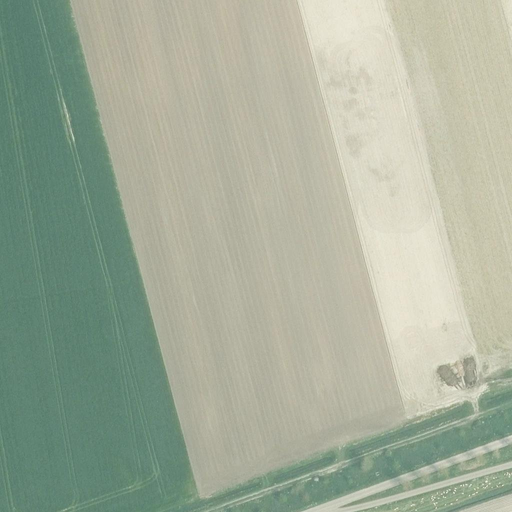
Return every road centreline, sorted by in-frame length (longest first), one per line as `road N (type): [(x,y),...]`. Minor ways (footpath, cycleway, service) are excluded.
road 1 (unclassified): [(324,504),(511,437)]
road 2 (unclassified): [(324,504),(353,508),(511,467)]
